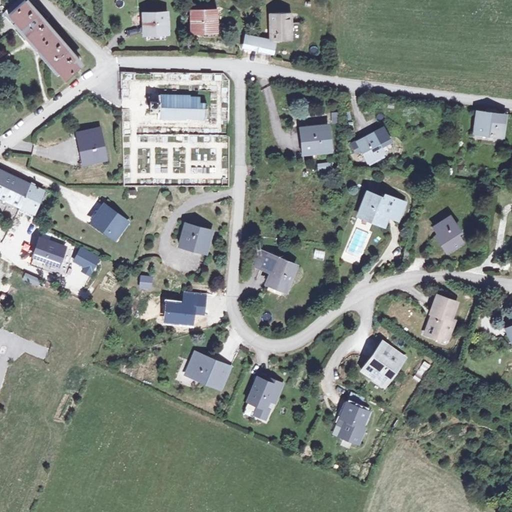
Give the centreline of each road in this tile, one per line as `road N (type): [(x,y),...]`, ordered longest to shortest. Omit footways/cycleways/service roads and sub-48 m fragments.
road 1 (residential): [(238,66),(229,290),(244,335),(276,348),(301,343),(369,292),(407,280),(511,285)]
road 2 (residential): [(238,66),(511,105)]
road 3 (residential): [(0,151),(113,62)]
road 4 (residential): [(113,62),(238,66)]
